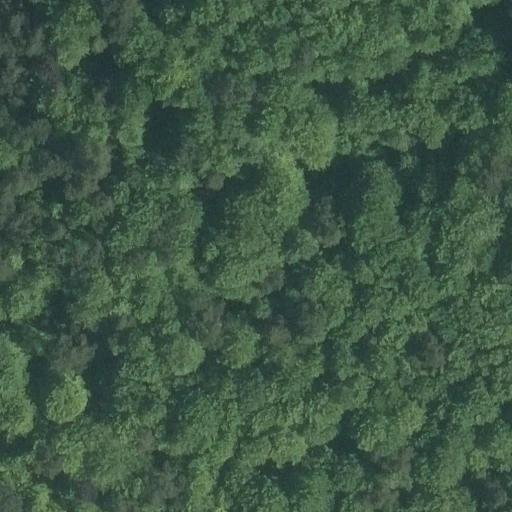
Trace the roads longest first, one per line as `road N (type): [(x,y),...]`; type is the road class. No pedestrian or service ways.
road 1 (track): [(0,372),(298,183),(511,71)]
road 2 (track): [(282,0),(384,137),(511,403)]
